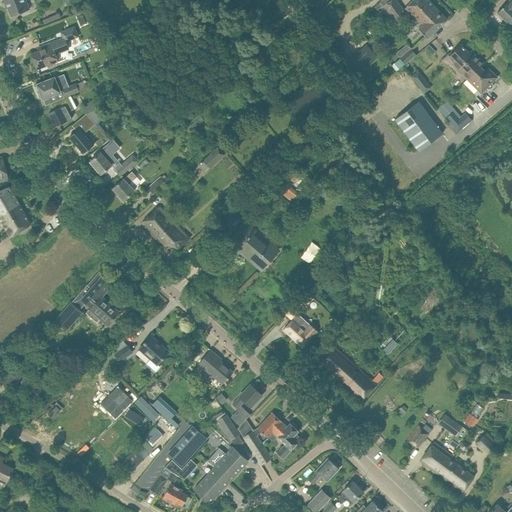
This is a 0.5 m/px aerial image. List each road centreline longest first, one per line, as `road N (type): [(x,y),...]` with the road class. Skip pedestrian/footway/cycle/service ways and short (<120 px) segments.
road 1 (tertiary): [(333,436),(55,185),(26,147),(0,89)]
road 2 (unclassified): [(147,511),(0,426)]
